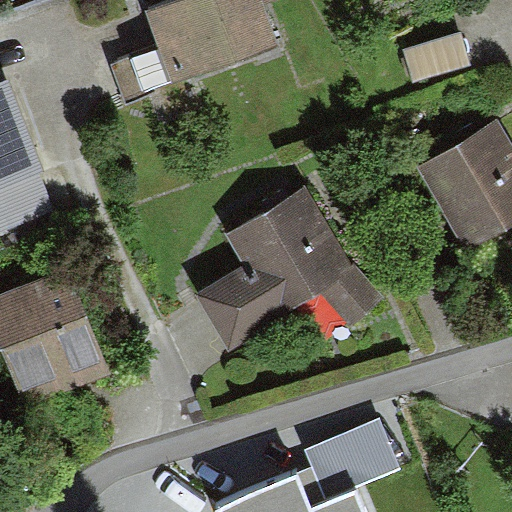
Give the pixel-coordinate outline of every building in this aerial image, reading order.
[(125,92),(281,37),(267,0),(147,0),(161,38),(112,55),(125,92)] [(414,75),(472,60),(463,27),(405,42),(414,75)] [(0,221),(2,226),(54,207),(6,73),(0,75),(0,221)] [(511,134),(497,110),(418,157),(466,238),(510,216),(511,218),(511,134)] [(197,283),(230,338),(316,283),(352,321),(384,290),(353,256),(305,177),(226,224),(245,255),(197,283)] [(0,330),(25,401),(113,369),(73,258),(0,283),(0,330)] [(313,459),(300,464),(313,496),(358,478),(399,461),(379,412),(306,442),(313,459)] [(371,511),(358,478),(313,496),(300,464),(298,460),(216,493),(223,511),(371,511)]
